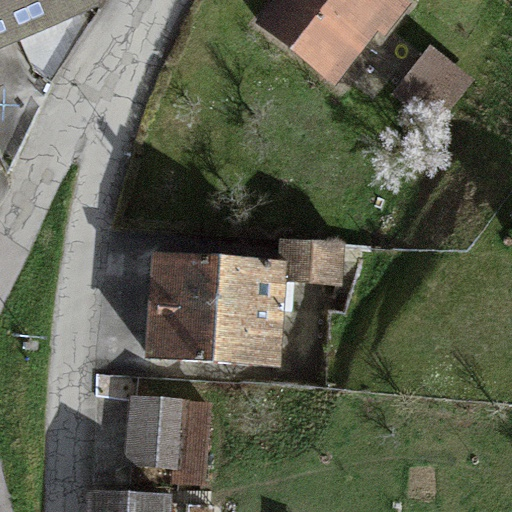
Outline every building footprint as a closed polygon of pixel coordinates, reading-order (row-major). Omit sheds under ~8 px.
[(0,0),(0,45),(96,5),(94,0),(0,0)] [(389,0),(282,0),(263,22),(339,90),(406,15),(389,0)] [(469,83),(432,55),(401,96),(439,124),(469,83)] [(162,263),(152,353),(274,366),(284,276),(162,263)] [(137,401),(131,463),(180,468),(186,406),(137,401)] [(94,498),(93,511),(168,511),(169,501),(94,498)]
